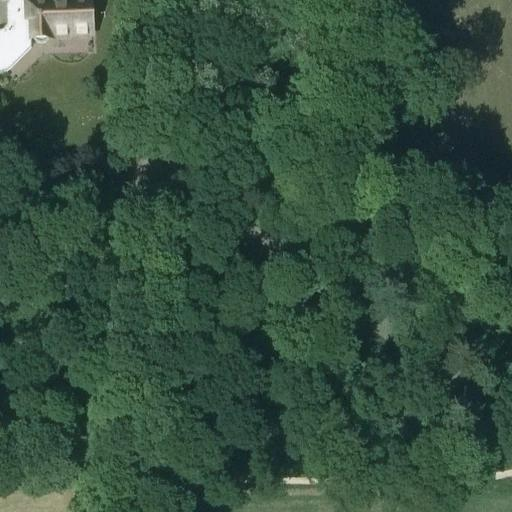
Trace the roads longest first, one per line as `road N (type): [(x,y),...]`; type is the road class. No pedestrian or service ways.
road 1 (unclassified): [(511,434),(324,283),(248,235),(151,191)]
road 2 (unclassified): [(141,511),(151,191)]
road 3 (unclassified): [(151,191),(156,0)]
road 4 (unclassified): [(151,191),(0,235)]
